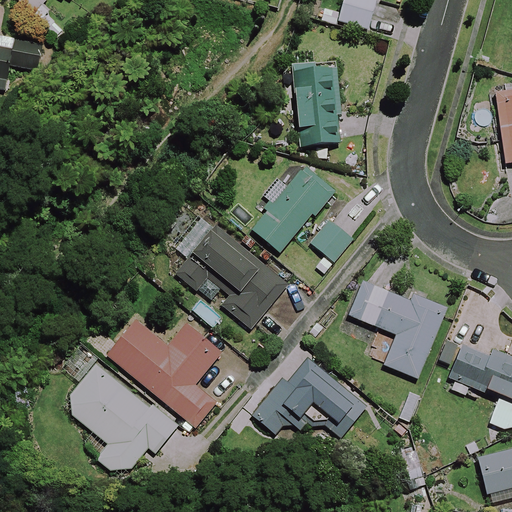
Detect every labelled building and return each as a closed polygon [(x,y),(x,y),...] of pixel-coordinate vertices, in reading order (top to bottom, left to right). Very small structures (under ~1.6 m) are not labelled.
[(374,3),(363,0),(342,0),(335,26),(365,34),(374,3)] [(33,78),(40,43),(16,38),(12,55),(0,52),(0,102),(4,103),(10,73),(33,78)] [(333,132),(340,132),(338,67),(292,68),(296,151),(334,149),(333,132)] [(511,92),(496,94),(505,165),(511,164),(511,92)] [(333,194),(304,169),(249,232),(278,257),(333,194)] [(203,219),(175,255),(186,264),(174,278),(196,296),(208,281),(229,297),(218,311),(250,336),(289,287),(203,219)] [(353,243),(328,221),(307,246),(332,268),(353,243)] [(364,286),(351,321),(394,338),(382,369),(418,383),(446,308),(410,294),(407,303),(364,286)] [(168,349),(138,324),(107,362),(194,432),(216,406),(194,389),(222,355),(187,327),(168,349)] [(487,380),(481,396),(511,406),(511,366),(462,348),(455,368),(487,380)] [(366,410),(306,361),(286,386),(281,382),(250,419),(274,439),(284,426),(297,437),(307,424),(315,430),(319,425),(340,442),(366,410)] [(92,462),(108,475),(130,474),(146,454),(154,460),(179,428),(152,406),(148,410),(93,367),(67,400),(69,417),(105,446),(92,462)] [(511,451),(475,461),(485,498),(511,490),(511,451)]
